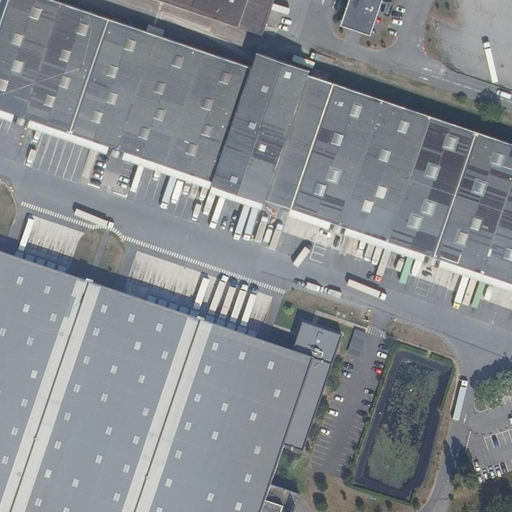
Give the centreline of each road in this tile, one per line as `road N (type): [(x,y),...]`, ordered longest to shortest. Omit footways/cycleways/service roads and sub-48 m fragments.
road 1 (unclassified): [(0,168),(511,344)]
road 2 (unknown): [(390,303),(332,470)]
